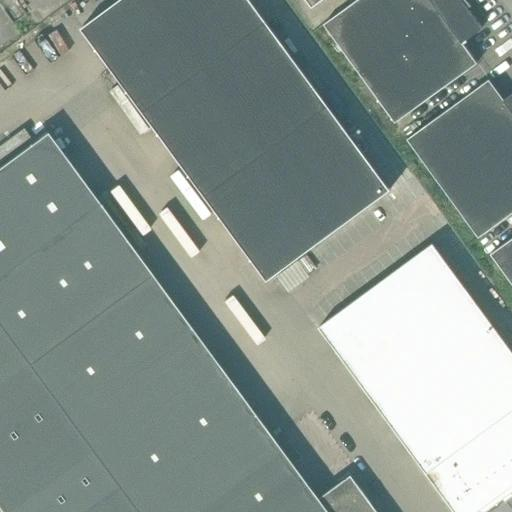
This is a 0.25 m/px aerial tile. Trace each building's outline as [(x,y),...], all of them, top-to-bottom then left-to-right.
[(119,0),(82,27),(267,279),(390,188),(251,0),(119,0)] [(356,0),(324,24),(360,73),(460,0),(356,0)] [(461,0),(460,0),(360,73),(395,122),(478,63),(463,42),(482,28),(461,0)] [(407,139),(443,188),(511,138),(511,94),(504,100),(490,79),(473,91),(407,139)] [(0,164),(0,509),(2,511),(375,511),(348,474),(315,498),(291,464),(301,457),(288,440),(279,447),(46,131),(0,164)] [(511,138),(443,188),(479,237),(511,213),(511,138)] [(511,238),(491,254),(511,282),(511,238)] [(511,349),(433,243),(319,327),(455,511),(476,511),(479,510),(480,511),(485,511),(511,492),(511,349)]
